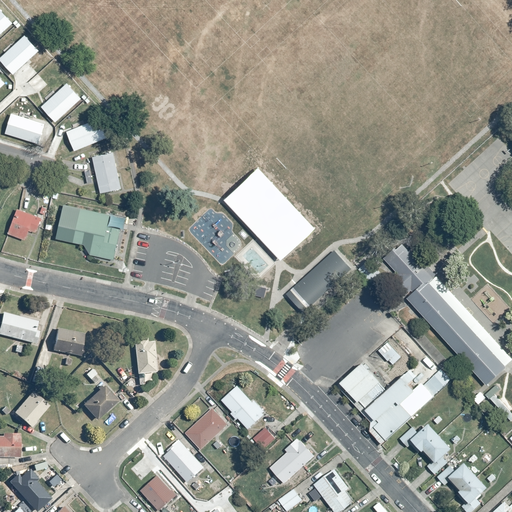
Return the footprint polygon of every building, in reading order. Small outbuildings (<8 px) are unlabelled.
[(0,9),(0,35),(13,24),(0,9)] [(24,35),(0,57),(0,60),(13,75),(39,51),(24,35)] [(67,84),(41,107),(55,122),(81,99),(67,84)] [(45,124),(11,113),(5,134),(39,144),(45,124)] [(104,118),(66,132),(74,151),(111,137),(104,118)] [(113,152),(92,157),(100,193),(121,189),(113,152)] [(117,215),(56,204),(49,242),(110,252),(117,215)] [(49,205),(41,205),(41,214),(49,214),(49,205)] [(17,209),(7,234),(25,240),(29,230),(36,233),(41,218),(17,209)] [(387,233),(365,252),(473,376),(495,357),(387,233)] [(345,264),(327,246),(279,292),(297,310),(345,264)] [(39,320),(3,311),(0,323),(0,333),(36,343),(40,330),(36,329),(39,320)] [(54,352),(64,354),(63,364),(72,366),(74,355),(80,357),(85,332),(58,328),(54,352)] [(140,372),(142,372),(143,383),(153,382),(152,372),(156,371),(154,340),(135,341),(136,350),(137,373),(140,372)] [(401,356),(388,342),(379,351),(393,365),(401,356)] [(381,387),(357,359),(336,377),(360,405),(381,387)] [(44,367),(36,364),(31,381),(40,383),(44,367)] [(92,365),(84,373),(95,383),(102,375),(92,365)] [(451,379),(442,368),(434,374),(439,379),(433,384),(438,390),(451,379)] [(381,387),(360,405),(370,416),(364,422),(374,434),(401,411),(392,401),(409,387),(397,373),(381,387)] [(120,399),(104,382),(98,388),(100,389),(83,404),(97,419),(120,399)] [(222,401),(232,411),(230,413),(237,420),(239,418),(250,429),(266,411),(238,384),(222,401)] [(501,389),(496,384),(486,394),(511,419),(511,410),(496,394),(501,389)] [(50,404),(33,390),(14,412),(32,426),(50,404)] [(486,397),(480,391),(473,398),(479,404),(486,397)] [(202,449),(210,442),(217,450),(223,444),(216,436),(228,424),(213,407),(186,432),(202,449)] [(449,461),(444,455),(453,448),(429,422),(418,432),(413,426),(400,438),(409,448),(411,446),(417,452),(422,449),(423,450),(432,461),(425,467),(433,476),(449,461)] [(276,438),(266,427),(252,439),(263,451),(276,438)] [(0,456),(20,457),(21,433),(3,432),(3,435),(0,434),(0,456)] [(163,454),(188,482),(196,491),(202,485),(195,476),(205,467),(180,439),(163,454)] [(315,455),(300,439),(270,466),(286,483),(315,455)] [(46,459),(34,461),(36,469),(47,467),(46,459)] [(457,493),(465,502),(460,506),(465,511),(470,511),(483,501),(479,496),(489,487),(466,462),(456,471),(450,465),(438,476),(445,484),(450,480),(460,491),(457,493)] [(25,511),(19,506),(12,511),(37,511),(52,498),(35,479),(38,477),(30,468),(20,476),(17,473),(9,481),(36,510),(33,511),(25,511)] [(350,488),(335,468),(315,484),(335,511),(340,511),(354,502),(346,490),(350,488)] [(61,480),(53,469),(45,475),(54,486),(61,480)] [(176,495),(158,475),(142,491),(160,510),(176,495)] [(302,499),(294,488),(270,507),(273,511),(283,503),(288,510),(302,499)] [(511,511),(511,503),(509,506),(505,501),(492,511),(511,511)]
